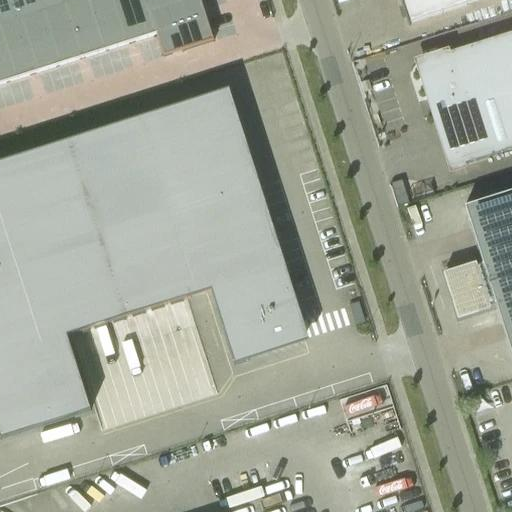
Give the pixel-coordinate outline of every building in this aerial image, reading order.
[(0,0),(0,85),(155,36),(162,58),(213,42),(199,0),(0,0)] [(398,0),(407,27),(408,27),(407,24),(482,0),(398,0)] [(511,32),(417,63),(434,117),(446,113),(462,166),(511,149),(511,32)] [(227,91),(0,163),(0,439),(89,411),(65,336),(210,290),(233,365),(248,360),(246,357),(302,339),(289,298),(293,297),(227,91)] [(511,361),(511,191),(463,208),(480,265),(475,267),(474,263),(441,274),(456,320),(488,309),(487,306),(493,304),(511,362),(511,361)]
